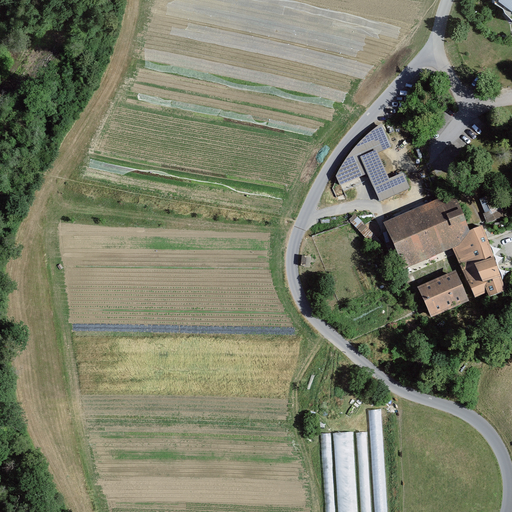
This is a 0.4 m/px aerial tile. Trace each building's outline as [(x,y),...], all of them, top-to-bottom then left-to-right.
[(511,0),(487,0),(499,6),(501,11),(511,21),(511,0)] [(344,161),(336,177),(340,186),(368,174),(381,202),(409,189),(403,174),(390,180),(376,151),(362,157),(361,154),(379,147),(381,151),(391,147),(382,125),(367,135),(356,147),(344,161)] [(491,189),(501,218),(511,214),(511,187),(511,183),(491,189)] [(461,268),(460,268),(475,297),(487,293),(489,297),(506,291),(482,225),(466,232),(453,199),(389,224),(407,267),(453,249),(461,268)] [(355,216),(350,221),(368,238),(378,228),(370,220),(365,225),(355,216)] [(455,272),(418,288),(431,317),(468,301),(455,272)] [(387,511),(381,410),(368,411),(374,511),(387,511)] [(367,511),(363,431),(352,432),(356,511),(367,511)] [(335,511),(331,434),(320,434),(325,511),(335,511)]
